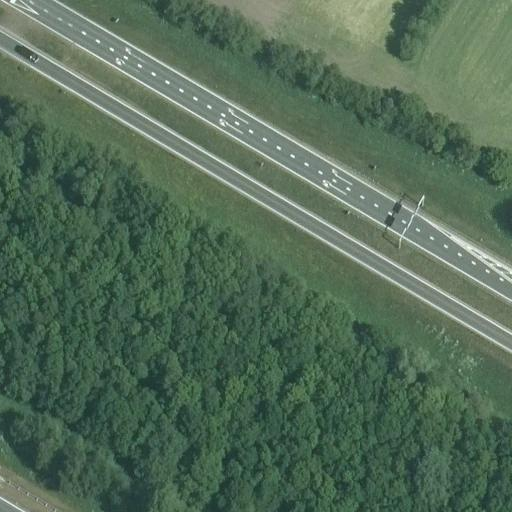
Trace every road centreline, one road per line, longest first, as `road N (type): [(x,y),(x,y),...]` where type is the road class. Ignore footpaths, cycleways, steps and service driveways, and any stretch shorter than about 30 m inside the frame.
road 1 (trunk): [(0,38),(511,343)]
road 2 (trunk): [(511,294),(11,0)]
